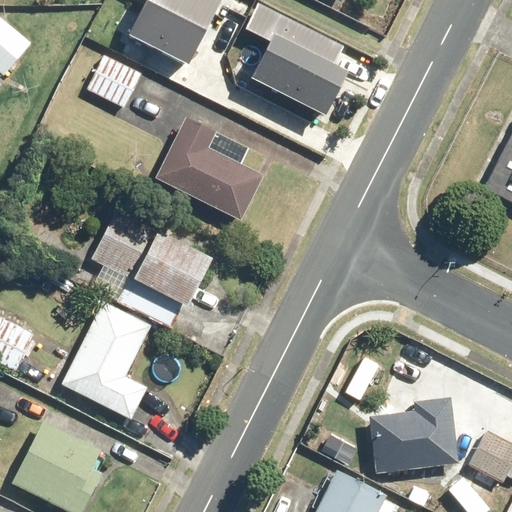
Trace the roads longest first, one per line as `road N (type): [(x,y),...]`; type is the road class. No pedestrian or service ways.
road 1 (tertiary): [(206,511),(342,238)]
road 2 (tertiary): [(342,238),(464,0)]
road 3 (residential): [(342,238),(511,319)]
